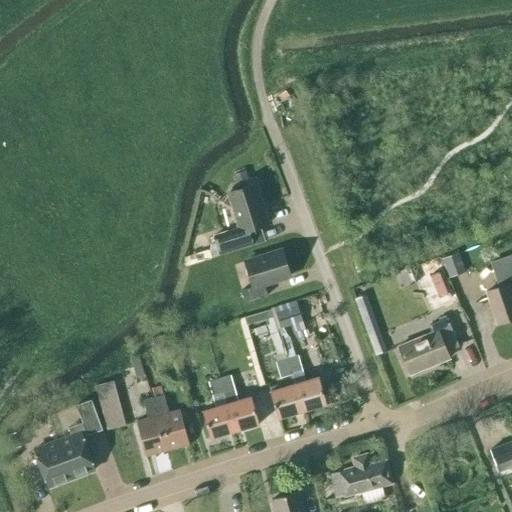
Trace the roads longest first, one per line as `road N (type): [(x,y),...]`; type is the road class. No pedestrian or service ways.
road 1 (residential): [(375,427),(267,119)]
road 2 (unclassified): [(97,511),(375,427)]
road 3 (unclassified): [(386,424),(511,376)]
